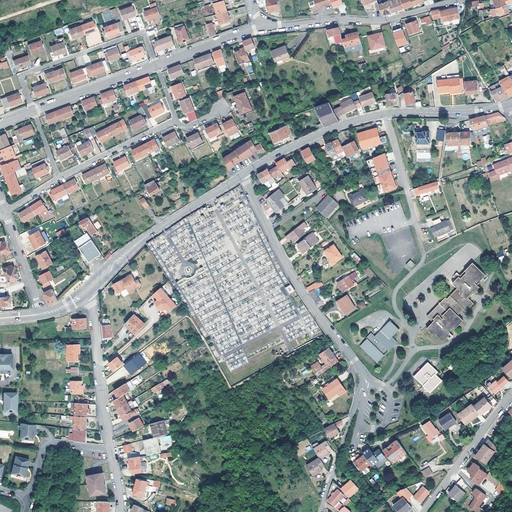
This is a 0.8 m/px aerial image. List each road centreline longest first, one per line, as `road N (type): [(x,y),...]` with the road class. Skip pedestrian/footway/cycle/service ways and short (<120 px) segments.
road 1 (residential): [(242,174),(304,296),(366,376)]
road 2 (residential): [(156,66),(142,31),(20,76),(33,112)]
road 3 (residential): [(263,24),(383,20),(464,0)]
road 4 (secondary): [(89,291),(143,237),(242,174)]
road 5 (residential): [(111,450),(89,291)]
road 6 (secondary): [(242,174),(306,139),(386,113)]
road 7 (residential): [(511,392),(422,511)]
road 8 (residential): [(321,501),(366,376)]
road 9 (residential): [(156,66),(33,112)]
road 10 (residential): [(174,121),(58,176)]
road 11 (secondary): [(386,113),(476,112),(511,103)]
road 12 (residential): [(111,450),(44,444),(29,497)]
